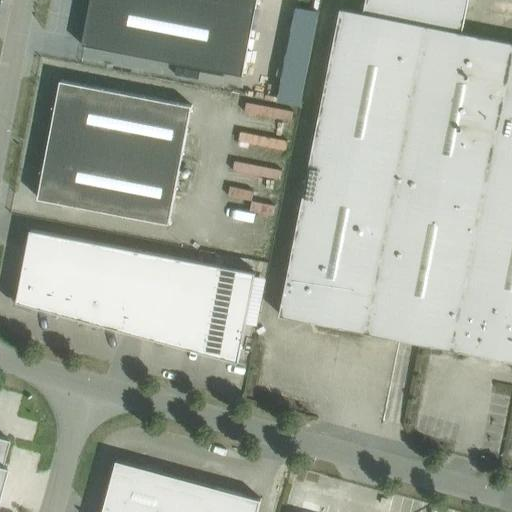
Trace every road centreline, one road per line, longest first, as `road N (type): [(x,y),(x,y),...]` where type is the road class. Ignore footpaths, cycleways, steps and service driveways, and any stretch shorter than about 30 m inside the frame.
road 1 (unclassified): [(511,500),(88,382)]
road 2 (unclassified): [(52,511),(88,382)]
road 3 (unclassified): [(0,122),(23,0)]
